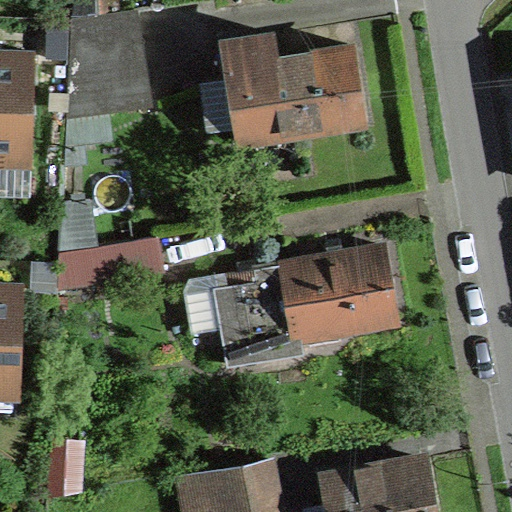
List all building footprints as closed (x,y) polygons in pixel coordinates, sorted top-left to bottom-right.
[(76,0),(73,16),(108,10),(106,0),(76,0)] [(73,16),(67,117),(148,104),(133,7),(108,10),(73,16)] [(275,32),(221,41),(228,79),(208,83),(215,122),(235,119),(238,140),(366,118),(353,44),(279,56),(275,32)] [(34,51),(0,50),(0,157),(31,159),(34,51)] [(64,200),(60,252),(98,246),(90,196),(64,200)] [(157,235),(98,246),(103,275),(162,265),(157,235)] [(386,243),(255,266),(257,279),(215,286),(228,363),(303,350),(301,336),(400,319),(386,243)] [(98,246),(60,252),(60,282),(103,275),(98,246)] [(23,282),(0,281),(0,388),(20,389),(23,282)] [(83,440),(56,440),(56,485),(83,485),(83,440)] [(433,511),(422,455),(326,474),(331,499),(310,503),(311,511),(433,511)] [(220,467),(228,511),(259,511),(277,508),(266,457),(220,467)] [(228,511),(220,467),(180,475),(187,511),(228,511)]
